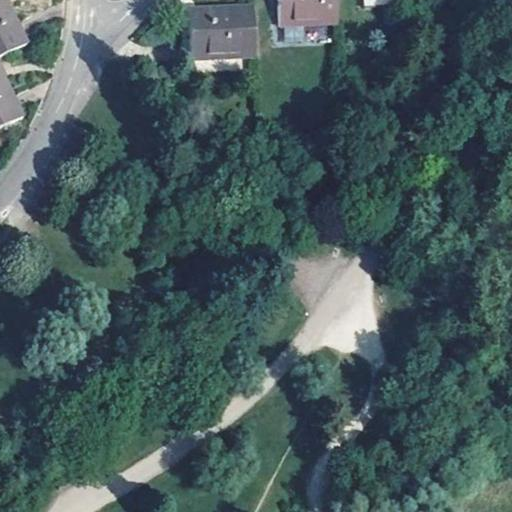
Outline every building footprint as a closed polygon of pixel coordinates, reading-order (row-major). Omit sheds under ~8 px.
[(339,32),(336,0),(279,0),(283,36),(339,32)] [(397,12),(396,0),(365,0),(367,13),(397,12)] [(0,62),(24,50),(2,5),(0,1),(0,62)] [(192,66),(257,62),(253,10),(189,15),(191,42),(181,43),(181,52),(192,51),(192,66)] [(192,51),(181,52),(183,66),(192,66),(192,51)] [(0,131),(23,120),(0,74),(0,131)]
